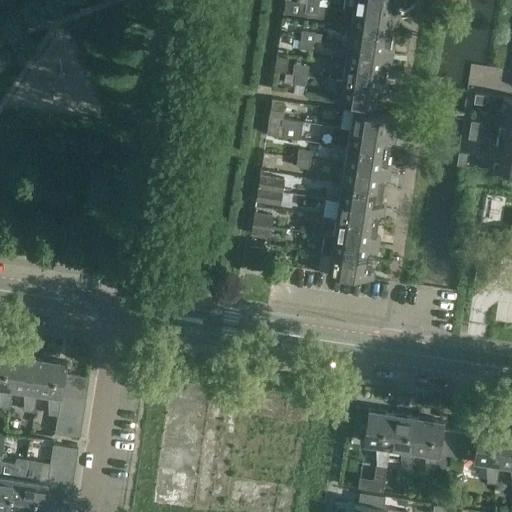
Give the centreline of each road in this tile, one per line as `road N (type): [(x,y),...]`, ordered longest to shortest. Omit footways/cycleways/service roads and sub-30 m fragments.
road 1 (tertiary): [(511,373),(118,309)]
road 2 (residential): [(85,511),(118,309)]
